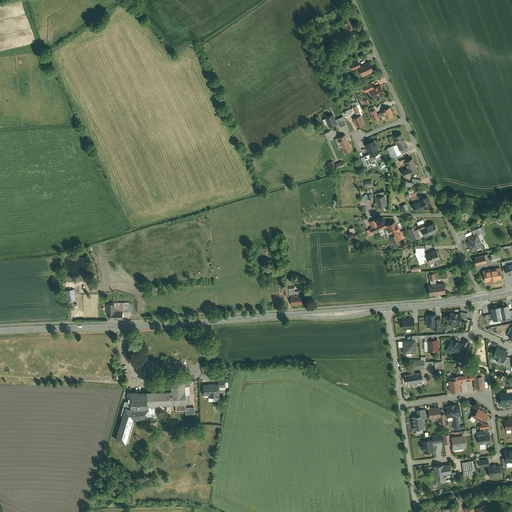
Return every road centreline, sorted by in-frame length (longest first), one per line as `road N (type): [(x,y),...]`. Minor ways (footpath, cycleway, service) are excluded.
road 1 (tertiary): [(0,332),(389,309)]
road 2 (residential): [(405,120),(354,0)]
